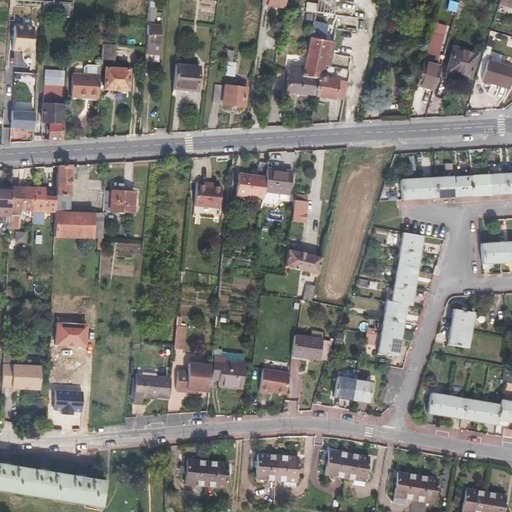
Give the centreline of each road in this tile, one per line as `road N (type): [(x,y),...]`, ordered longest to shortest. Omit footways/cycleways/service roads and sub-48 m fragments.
road 1 (secondary): [(0,156),(511,125)]
road 2 (residential): [(393,435),(310,424),(0,440)]
road 3 (residential): [(393,435),(441,289),(511,285)]
road 4 (residential): [(511,455),(393,435)]
